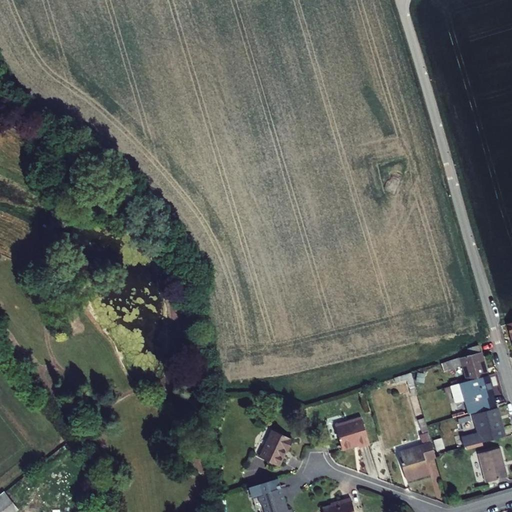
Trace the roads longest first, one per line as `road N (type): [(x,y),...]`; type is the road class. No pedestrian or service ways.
road 1 (unclassified): [(495,331),(399,0)]
road 2 (residential): [(312,464),(427,508)]
